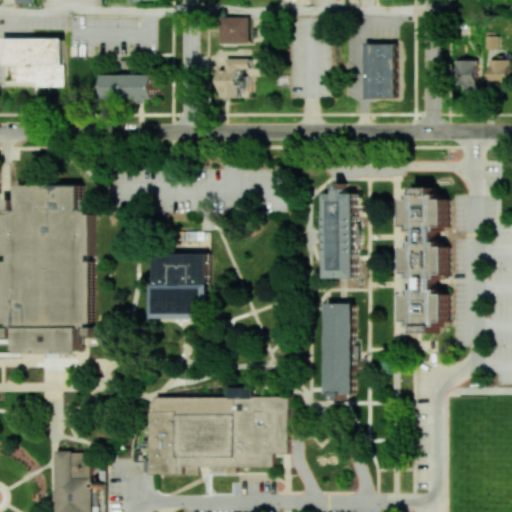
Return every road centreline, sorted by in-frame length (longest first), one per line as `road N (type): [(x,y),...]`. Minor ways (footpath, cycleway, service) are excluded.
road 1 (residential): [(191,130),(511,131)]
road 2 (residential): [(0,130),(191,130)]
road 3 (residential): [(434,131),(434,0)]
road 4 (residential): [(191,130),(191,0)]
